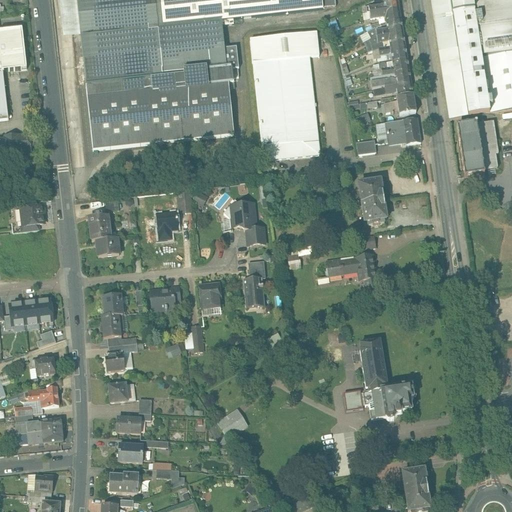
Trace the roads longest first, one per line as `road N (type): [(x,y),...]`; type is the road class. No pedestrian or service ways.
road 1 (tertiary): [(492,490),(417,0)]
road 2 (residential): [(71,283),(40,0)]
road 3 (residential): [(82,460),(71,283)]
road 4 (residential): [(71,283),(200,272),(226,260)]
